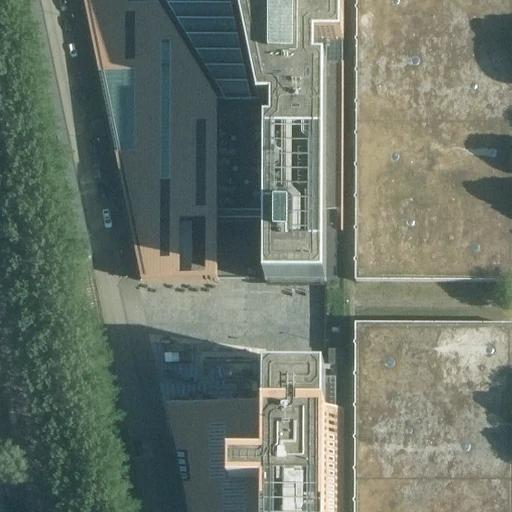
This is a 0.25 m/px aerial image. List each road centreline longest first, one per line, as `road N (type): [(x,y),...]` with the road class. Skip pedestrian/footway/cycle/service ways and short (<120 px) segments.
road 1 (residential): [(155,511),(47,0)]
road 2 (residential): [(55,511),(0,254)]
